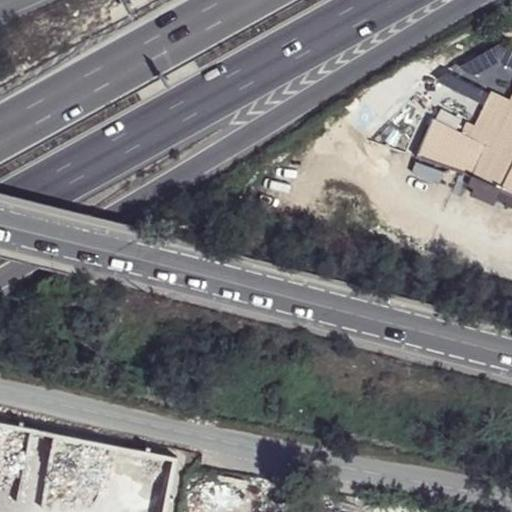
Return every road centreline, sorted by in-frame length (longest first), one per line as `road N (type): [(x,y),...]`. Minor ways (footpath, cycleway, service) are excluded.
road 1 (motorway): [(0,279),(471,0)]
road 2 (secondary): [(0,223),(511,356)]
road 3 (motorway): [(0,209),(379,0)]
road 4 (motorway): [(241,0),(0,133)]
